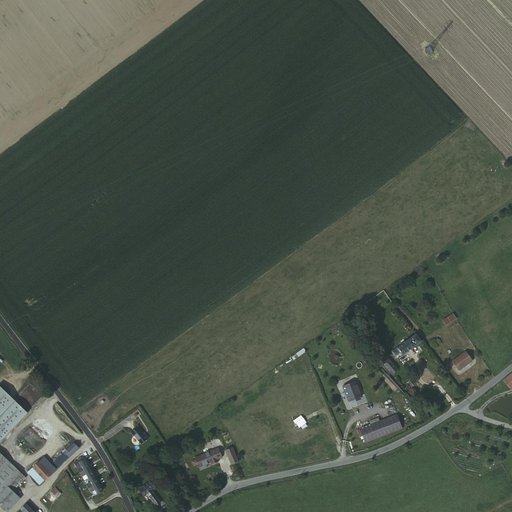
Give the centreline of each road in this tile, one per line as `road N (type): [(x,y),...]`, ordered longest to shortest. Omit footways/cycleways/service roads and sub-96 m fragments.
road 1 (tertiary): [(511,368),(434,426),(375,455),(239,485),(191,511)]
road 2 (unclassified): [(0,317),(82,426),(131,511)]
